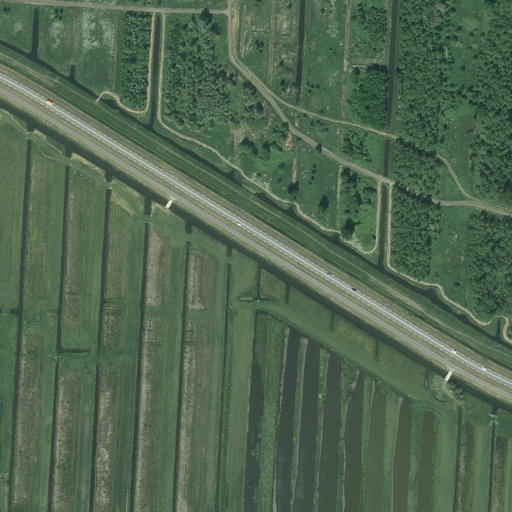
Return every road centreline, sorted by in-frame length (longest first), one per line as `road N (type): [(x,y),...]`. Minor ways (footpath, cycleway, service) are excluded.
road 1 (primary): [(0,77),(511,384)]
road 2 (unclassified): [(511,397),(0,91)]
